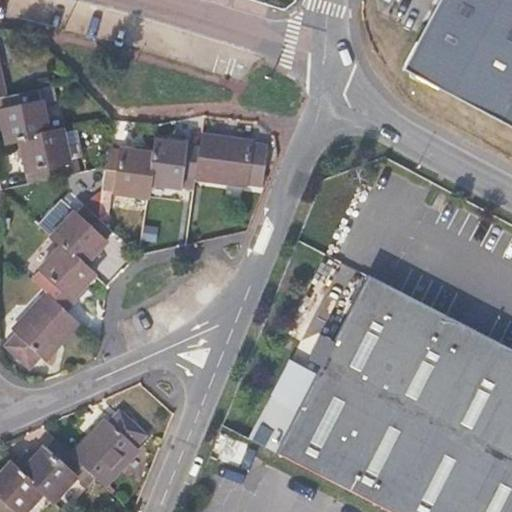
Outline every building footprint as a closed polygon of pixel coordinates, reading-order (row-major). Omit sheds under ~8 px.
[(511,0),(436,0),(402,63),(511,123),(511,0)] [(27,184),(70,174),(61,131),(47,134),(38,89),(6,96),(0,63),(0,117),(4,142),(8,141),(12,159),(21,156),(27,184)] [(263,189),(269,146),(202,137),(201,148),(188,147),(188,140),(170,138),(169,143),(155,142),(152,156),(107,150),(101,191),(147,197),(149,184),(195,190),(196,179),(263,189)] [(103,242),(112,233),(84,207),(76,217),(73,214),(51,238),(61,247),(29,280),(47,297),(13,334),(16,337),(4,350),(29,372),(41,358),(45,362),(79,325),(67,314),(75,304),(72,300),(93,277),(84,268),(105,244),(103,242)] [(511,511),(511,350),(364,277),(275,457),(386,511),(511,511)] [(106,485),(151,437),(118,407),(74,454),(55,437),(32,461),(23,470),(15,462),(13,460),(0,473),(0,511),(7,511),(12,508),(17,511),(23,511),(44,490),(54,499),(77,475),(88,485),(96,476),(106,485)] [(24,452),(15,462),(23,470),(32,461),(24,452)]
